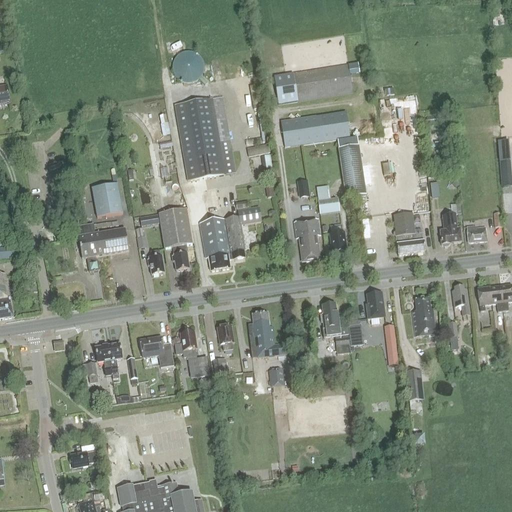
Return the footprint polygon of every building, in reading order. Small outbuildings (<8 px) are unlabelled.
[(173,64),(172,69),(173,74),(175,78),(179,82),(183,84),(188,85),(193,84),(198,82),(201,78),(203,74),(204,69),(203,64),(201,59),(198,56),(193,53),(188,53),(183,53),(179,56),(175,59),(173,64)] [(352,94),(348,66),(273,77),(278,106),(352,94)] [(0,107),(10,106),(7,88),(0,89),(0,107)] [(174,107),(187,183),(234,175),(230,152),(222,154),(213,100),(174,107)] [(350,139),(346,114),(281,125),(285,150),(350,139)] [(254,140),(264,140),(263,118),(254,118),(254,140)] [(439,126),(438,119),(426,121),(427,127),(439,126)] [(366,197),(359,147),(338,151),(345,200),(366,197)] [(272,169),(270,157),(261,158),(263,171),(272,169)] [(511,187),(511,186),(510,162),(499,163),(501,188),(511,187)] [(459,183),(454,179),(450,183),(454,188),(459,183)] [(297,184),(299,200),(309,199),(307,182),(297,184)] [(123,215),(117,186),(91,190),(96,220),(123,215)] [(490,207),(501,205),(499,192),(488,193),(490,207)] [(339,214),(338,200),(318,202),(319,216),(339,214)] [(249,209),(247,203),(236,205),(237,211),(249,209)] [(241,227),(260,224),(258,210),(238,212),(239,219),(200,226),(206,261),(208,260),(210,273),(230,270),(229,262),(233,262),(233,261),(245,260),(244,253),(245,253),(241,227)] [(186,247),(192,246),(186,211),(159,215),(164,251),(172,250),(173,259),(172,259),(173,264),(174,264),(176,273),(189,271),(187,256),(188,255),(186,247)] [(268,213),(269,219),(270,219),(270,223),(277,222),(275,212),(268,213)] [(422,235),(421,235),(421,231),(414,232),(412,215),(393,218),(396,238),(395,238),(396,247),(398,258),(425,255),(423,244),(422,235)] [(502,229),(501,215),(494,215),(494,229),(502,229)] [(443,232),(439,233),(441,247),(444,249),(448,249),(450,246),(450,245),(461,244),(459,231),(457,231),(456,216),(442,217),(443,232)] [(316,238),(319,237),(317,221),(294,224),(296,241),(299,240),(300,253),(302,253),(303,263),(318,261),(316,251),(318,251),(316,238)] [(96,262),(96,258),(129,253),(125,231),(95,236),(94,231),(119,227),(118,223),(94,227),(94,226),(76,229),(81,261),(87,261),(89,274),(100,272),(98,262),(96,262)] [(468,245),(486,243),(485,229),(474,230),(473,228),(466,229),(468,245)] [(143,239),(142,231),(136,232),(139,251),(147,249),(145,238),(143,239)] [(346,254),(343,235),(329,237),(331,256),(346,254)] [(151,277),(164,275),(161,258),(160,258),(159,252),(150,254),(151,259),(148,260),(149,262),(147,262),(148,268),(150,268),(151,277)] [(0,321),(12,319),(9,300),(5,276),(0,276),(0,321)] [(500,288),(503,313),(509,312),(508,304),(511,303),(511,290),(511,287),(500,288)] [(461,307),(462,317),(462,323),(469,322),(469,317),(467,290),(464,291),(464,288),(454,289),(454,292),(451,293),(453,308),(461,307)] [(503,313),(500,288),(490,290),(490,288),(488,289),(490,306),(496,305),(497,314),(503,313)] [(490,306),(488,289),(477,290),(479,307),(480,313),(485,312),(484,307),(490,306)] [(366,297),(367,307),(365,307),(367,322),(385,320),(382,295),(366,297)] [(414,339),(434,337),(431,310),(428,310),(427,299),(413,301),(414,312),(411,313),(414,339)] [(335,306),(321,308),(322,317),(321,317),(323,331),(322,331),(323,341),(334,339),(336,357),(350,356),(347,330),(339,331),(337,313),(336,313),(335,306)] [(252,361),(285,356),(284,347),(274,348),(272,329),(269,329),(267,315),(252,317),(253,326),(247,327),(252,361)] [(447,326),(449,341),(458,340),(456,325),(447,326)] [(364,326),(352,327),(353,346),(365,345),(364,326)] [(396,343),(394,327),(384,328),(385,344),(396,343)] [(216,330),(219,348),(222,347),(223,353),(232,352),(231,346),(234,345),(232,328),(216,330)] [(193,334),(180,336),(181,346),(174,347),(175,356),(182,356),(182,360),(186,359),(187,362),(196,361),(195,352),(196,352),(193,334)] [(173,368),(171,350),(163,352),(161,339),(140,342),(143,360),(158,357),(160,370),(173,368)] [(458,352),(457,342),(450,343),(451,353),(458,352)] [(65,351),(63,344),(54,346),(55,353),(65,351)] [(119,380),(116,362),(122,361),(120,345),(107,347),(112,377),(113,381),(119,380)] [(112,377),(107,347),(95,349),(97,365),(103,364),(106,378),(112,377)] [(138,385),(134,360),(127,361),(130,382),(131,381),(132,386),(138,385)] [(227,372),(226,363),(221,363),(221,362),(213,363),(214,374),(227,372)] [(96,377),(95,365),(82,366),(84,378),(96,377)] [(287,374),(283,374),(282,370),(268,371),(270,390),(284,388),(289,387),(287,374)] [(424,402),(420,373),(403,375),(406,404),(424,402)] [(99,451),(97,442),(80,445),(82,454),(99,451)] [(89,466),(97,465),(95,455),(71,459),(74,472),(89,469),(89,466)] [(117,490),(121,508),(122,507),(123,511),(203,511),(201,502),(193,504),(191,494),(178,497),(176,485),(157,489),(156,484),(149,486),(149,484),(143,485),(133,487),(117,490)] [(103,501),(101,493),(93,494),(94,503),(103,501)]
